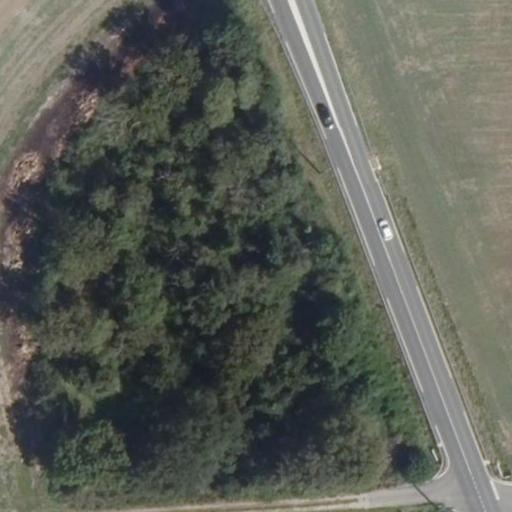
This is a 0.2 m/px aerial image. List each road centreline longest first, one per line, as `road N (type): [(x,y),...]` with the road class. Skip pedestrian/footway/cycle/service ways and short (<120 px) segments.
road 1 (track): [(170,511),(511,494)]
road 2 (primary): [(273,0),(390,262)]
road 3 (primary): [(390,262),(305,0)]
road 4 (primary): [(481,511),(390,262)]
